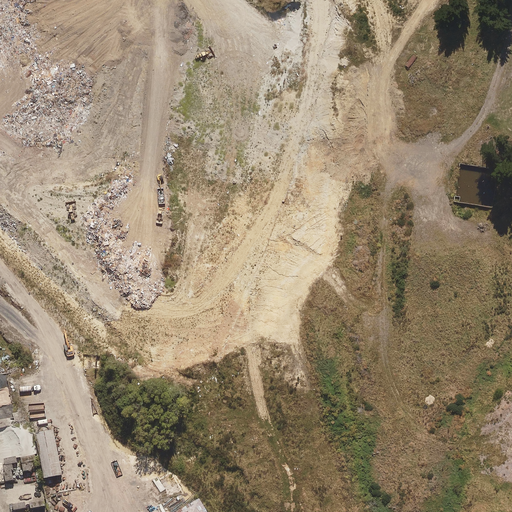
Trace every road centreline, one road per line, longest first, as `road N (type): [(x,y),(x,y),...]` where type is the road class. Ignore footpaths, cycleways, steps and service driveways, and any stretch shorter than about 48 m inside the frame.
road 1 (unclassified): [(0,267),(53,329),(109,511)]
road 2 (unclassified): [(250,351),(289,511)]
